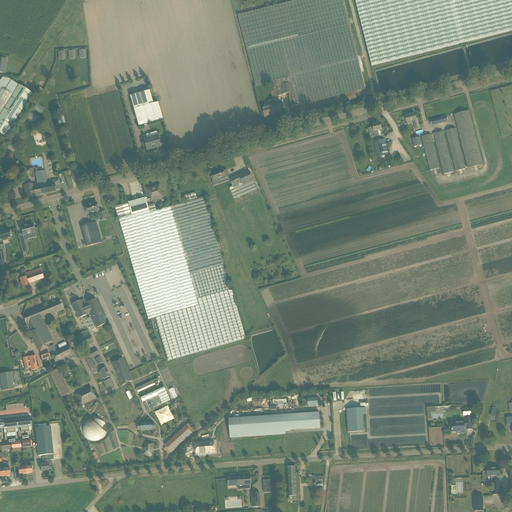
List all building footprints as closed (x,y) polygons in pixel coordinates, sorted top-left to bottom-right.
[(299,0),(238,16),(254,80),(256,86),(271,82),(273,89),(270,90),(272,98),(287,94),(291,108),(365,89),(342,0),(299,0)] [(511,30),(511,0),(355,0),(372,65),(511,30)] [(32,94),(18,85),(12,96),(0,87),(0,134),(5,137),(32,94)] [(163,120),(158,103),(154,104),(150,90),(130,96),(139,127),(163,120)] [(281,112),(279,103),(262,108),(264,117),(265,117),(265,116),(272,114),(281,111),(281,112)] [(41,114),(45,108),(39,105),(36,111),(41,114)] [(69,131),(63,111),(53,114),(59,134),(69,131)] [(483,165),(469,111),(454,115),(468,169),(483,165)] [(28,119),(35,122),(38,116),(30,113),(28,119)] [(417,120),(416,120),(415,114),(405,117),(407,123),(413,121),(415,130),(419,129),(417,120)] [(448,122),(447,117),(430,121),(431,126),(448,122)] [(380,123),(372,125),(374,133),(377,132),(379,136),(383,135),(382,135),(381,130),(382,130),(380,123)] [(445,131),(452,160),(456,172),(466,169),(455,129),(445,131)] [(443,132),(433,134),(444,175),(453,172),(450,160),(443,132)] [(431,135),(421,137),(430,171),(440,169),(431,135)] [(158,136),(144,140),(147,151),(161,147),(158,136)] [(420,137),(412,140),(414,147),(422,145),(420,137)] [(377,158),(388,155),(384,140),(373,142),(377,158)] [(13,153),(17,147),(12,143),(7,148),(13,153)] [(215,181),(225,177),(223,170),(212,174),(215,181)] [(249,171),(239,176),(230,180),(232,187),(242,183),(243,185),(253,181),(249,171)] [(55,180),(41,183),(37,183),(33,184),(24,186),(26,197),(35,196),(40,195),(56,192),(55,186),(56,186),(55,180)] [(159,186),(147,189),(151,201),(163,198),(159,186)] [(148,207),(147,203),(146,198),(128,203),(115,207),(116,212),(118,218),(148,320),(151,319),(155,332),(159,331),(168,362),(245,339),(246,339),(232,289),(230,290),(204,197),(197,199),(195,193),(183,196),(185,203),(156,211),(154,205),(148,207)] [(99,212),(97,203),(85,207),(87,216),(99,212)] [(102,243),(96,222),(81,226),(86,247),(102,243)] [(32,238),(31,234),(35,233),(33,224),(20,227),(22,234),(23,236),(27,235),(28,239),(32,238)] [(7,239),(11,238),(10,235),(11,235),(10,231),(9,232),(9,231),(0,233),(0,240),(2,240),(2,242),(7,240),(7,239)] [(59,255),(53,258),(56,264),(62,261),(59,255)] [(24,278),(18,279),(22,288),(29,286),(29,283),(44,278),(40,268),(26,273),(25,269),(21,271),(24,278)] [(80,301),(72,305),(78,319),(87,315),(90,313),(96,328),(106,324),(105,320),(104,318),(95,299),(86,303),(85,301),(84,300),(81,302),(80,301)] [(48,348),(47,345),(53,342),(44,320),(56,315),(55,312),(63,309),(60,302),(23,317),(27,327),(29,326),(30,329),(32,332),(29,333),(39,352),(48,348)] [(66,327),(70,333),(76,330),(73,324),(66,327)] [(81,335),(75,338),(80,349),(82,348),(84,352),(88,350),(86,346),(94,343),(90,334),(82,338),(81,335)] [(77,356),(74,349),(72,350),(69,345),(57,351),(54,345),(49,348),(52,353),(51,354),(57,366),(77,356)] [(88,352),(83,354),(90,370),(96,368),(92,358),(99,355),(96,349),(89,352),(88,352)] [(42,360),(47,358),(50,357),(47,350),(40,353),(42,360)] [(25,370),(31,369),(31,371),(38,369),(35,356),(23,358),(25,370)] [(129,373),(122,358),(111,363),(122,386),(133,381),(129,373)] [(98,373),(101,380),(103,379),(104,379),(109,377),(108,374),(105,368),(103,369),(103,368),(101,369),(102,370),(100,370),(101,372),(98,373)] [(57,369),(49,373),(61,398),(69,393),(57,369)] [(0,391),(14,389),(11,372),(0,374),(0,391)] [(157,378),(136,388),(138,393),(155,385),(159,383),(157,378)] [(103,382),(106,388),(113,385),(110,379),(103,382)] [(79,391),(75,393),(82,406),(96,398),(90,386),(86,388),(87,390),(80,394),(79,391)] [(170,400),(164,388),(141,398),(146,411),(170,400)] [(172,399),(177,397),(173,388),(168,390),(172,399)] [(307,399),(308,406),(318,406),(318,398),(307,399)] [(168,405),(155,412),(161,425),(174,419),(168,405)] [(347,410),(348,433),(364,432),(363,414),(366,413),(365,408),(347,410)] [(320,428),(319,415),(319,413),(289,415),(289,416),(229,420),(230,438),(255,436),(284,434),(284,431),(320,428)] [(30,418),(23,419),(24,432),(29,431),(28,427),(31,427),(30,418)] [(90,420),(87,418),(84,420),(83,423),(82,426),(81,429),(82,432),(83,435),(85,437),(88,439),(91,440),(94,441),(97,441),(100,440),(102,438),(104,436),(106,434),(101,429),(105,423),(92,418),(90,420)] [(451,424),(452,428),(452,433),(458,432),(459,433),(465,433),(464,427),(467,427),(467,430),(472,430),(471,418),(466,419),(467,422),(464,423),(464,422),(459,422),(459,423),(451,424)] [(23,419),(16,420),(17,428),(20,428),(20,432),(24,432),(23,419)] [(3,421),(2,421),(3,430),(6,429),(7,434),(11,433),(9,421),(3,421)] [(54,460),(50,426),(38,427),(37,425),(35,425),(38,456),(42,456),(43,464),(40,465),(41,472),(48,471),(48,469),(51,469),(50,460),(54,460)] [(164,446),(170,452),(192,433),(185,426),(164,446)] [(152,453),(152,451),(151,450),(151,448),(153,448),(153,446),(154,445),(154,443),(153,443),(151,442),(150,442),(149,442),(148,441),(147,441),(145,441),(145,443),(145,444),(144,446),(144,447),(145,448),(145,449),(143,450),(143,451),(143,453),(143,455),(144,455),(145,455),(146,456),(147,456),(148,456),(149,456),(150,456),(151,456),(152,455),(152,453)] [(193,454),(201,454),(201,453),(212,452),(212,442),(192,444),(193,454)] [(24,463),(25,467),(26,474),(32,473),(31,463),(24,463)] [(19,475),(26,474),(25,467),(21,468),(20,464),(17,464),(19,475)] [(295,467),(287,467),(288,501),(293,500),(292,497),(297,496),(296,494),(300,493),(299,473),(295,473),(295,467)] [(501,481),(501,477),(500,477),(500,467),(495,468),(487,468),(487,472),(483,472),(483,476),(483,481),(490,481),(491,481),(492,495),(501,495),(500,481),(501,481)] [(250,475),(227,477),(228,487),(251,485),(250,475)] [(263,481),(264,493),(271,492),(270,480),(263,481)] [(259,493),(251,494),(252,507),(260,507),(259,493)] [(483,497),(474,497),(474,511),(483,511),(483,497)]
